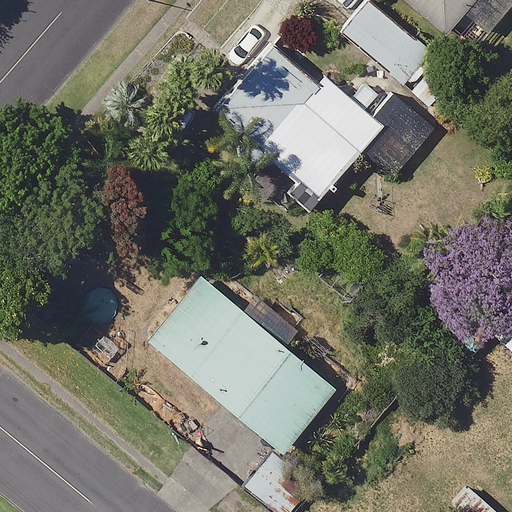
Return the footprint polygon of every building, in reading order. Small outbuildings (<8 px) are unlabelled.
[(433,52),(371,0),(366,0),(341,29),(406,84),(433,52)] [(403,0),(445,35),(474,0),(403,0)] [(320,80),(273,40),(214,109),(319,199),(383,124),(325,75),(320,80)] [(339,387),(201,275),(148,339),(285,452),(339,387)] [(474,320),(511,352),(511,288),(506,283),(474,320)] [(293,511),(307,495),(264,461),(245,484),(280,511),(293,511)] [(497,511),(467,486),(452,503),(462,511),(497,511)]
